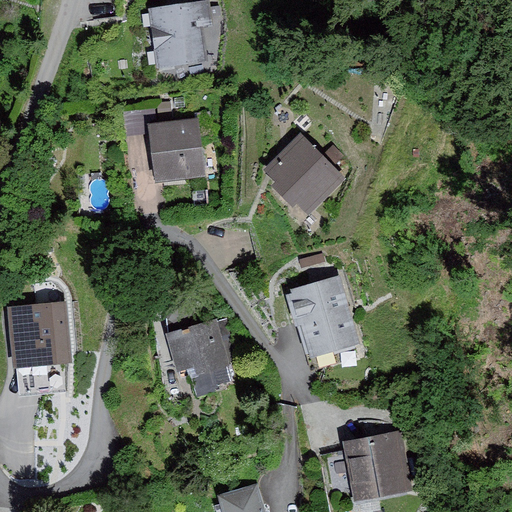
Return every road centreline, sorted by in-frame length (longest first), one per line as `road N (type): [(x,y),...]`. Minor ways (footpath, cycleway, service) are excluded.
road 1 (residential): [(0,479),(15,498),(62,490),(97,449),(106,374),(137,251),(180,236),(291,375),(277,509)]
road 2 (residential): [(71,0),(0,194)]
